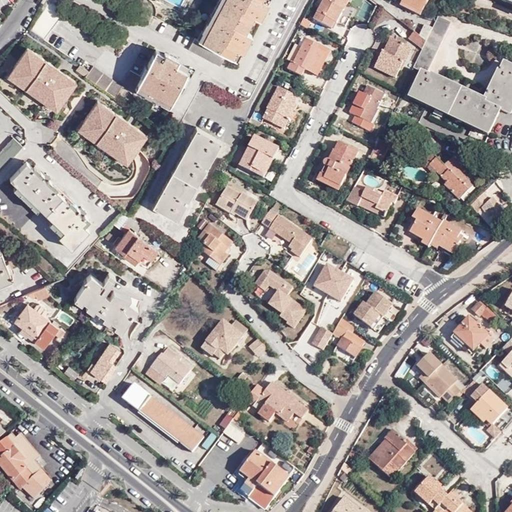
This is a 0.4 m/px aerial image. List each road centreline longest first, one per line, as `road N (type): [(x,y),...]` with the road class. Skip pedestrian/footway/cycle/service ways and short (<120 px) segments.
road 1 (residential): [(444,295),(287,190),(365,36)]
road 2 (residential): [(306,0),(184,236),(146,212)]
road 3 (residential): [(355,410),(309,378),(236,298),(232,287),(259,246)]
road 4 (primary): [(186,511),(27,392)]
road 5 (primary): [(27,392),(164,511)]
road 6 (residential): [(377,374),(483,470)]
road 7 (residential): [(292,511),(355,410)]
